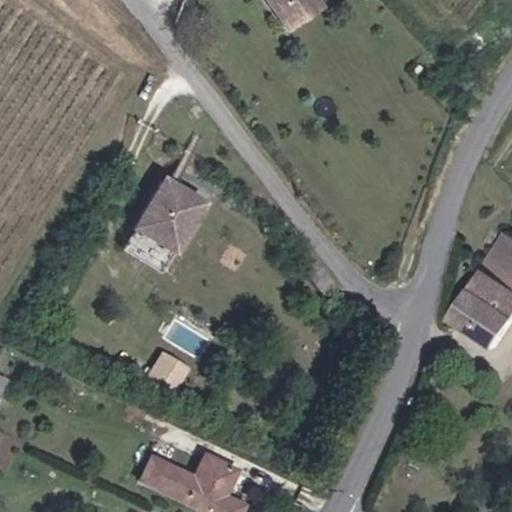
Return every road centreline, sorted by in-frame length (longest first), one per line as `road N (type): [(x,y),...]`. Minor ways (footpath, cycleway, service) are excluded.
road 1 (unclassified): [(421,322),(357,287),(142,0)]
road 2 (tertiary): [(421,322),(468,151),(511,79)]
road 3 (tertiary): [(337,511),(421,322)]
